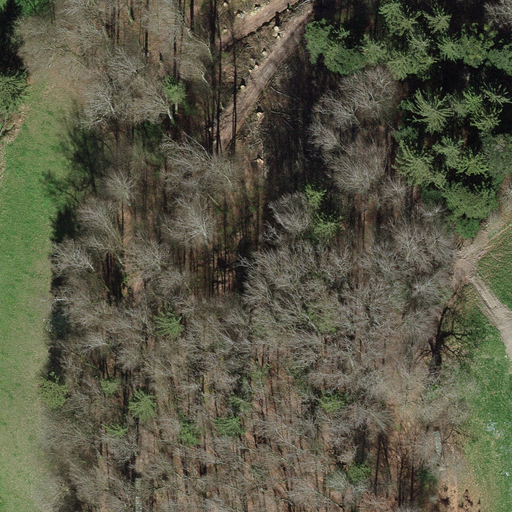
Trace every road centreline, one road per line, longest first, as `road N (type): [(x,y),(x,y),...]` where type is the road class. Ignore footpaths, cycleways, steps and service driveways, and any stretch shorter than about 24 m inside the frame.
road 1 (track): [(335,0),(153,247),(130,344),(149,511)]
road 2 (track): [(177,84),(128,146),(96,228),(75,327),(63,511)]
road 3 (track): [(284,0),(265,7),(177,84),(168,66),(196,0)]
